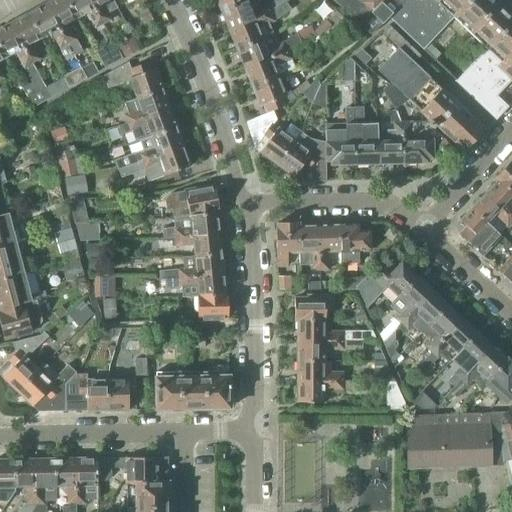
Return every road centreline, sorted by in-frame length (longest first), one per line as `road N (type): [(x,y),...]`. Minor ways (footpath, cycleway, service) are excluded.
road 1 (residential): [(245,430),(252,294),(243,203)]
road 2 (residential): [(243,203),(164,0)]
road 3 (residential): [(243,203),(372,201),(424,227)]
road 4 (residential): [(0,436),(181,433)]
road 5 (residential): [(424,227),(511,132)]
road 6 (residential): [(511,315),(424,227)]
